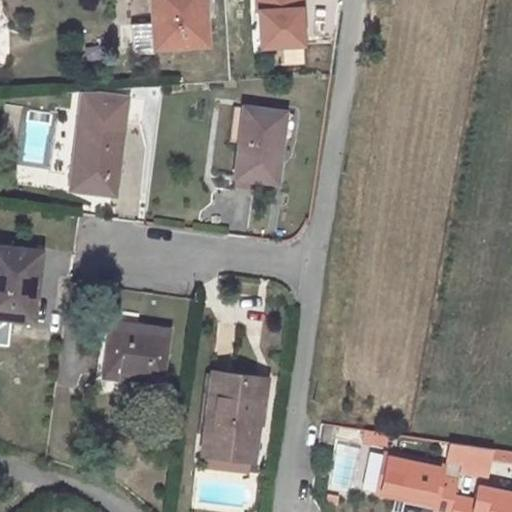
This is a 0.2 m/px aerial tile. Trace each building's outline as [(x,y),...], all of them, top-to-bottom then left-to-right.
[(167,44),(208,42),(204,0),(152,0),(153,22),(166,22),(167,44)] [(167,44),(166,22),(153,22),(155,45),(167,44)] [(239,142),(244,109),(234,108),(230,142),(239,142)] [(276,180),(281,139),(284,114),(244,109),(239,142),(235,175),(258,177),(276,180)] [(77,189),(114,194),(123,119),(79,114),(73,159),(80,160),(77,189)] [(294,115),(284,114),(281,139),(291,141),(294,115)] [(257,185),(258,177),(235,175),(234,183),(257,185)] [(0,315),(32,319),(40,250),(0,245),(0,315)] [(110,324),(103,373),(161,380),(168,331),(110,324)] [(252,456),(257,409),(261,378),(212,373),(203,451),(219,452),(237,454),(252,456)] [(268,379),(261,378),(257,409),(264,409),(268,379)] [(361,429),(358,442),(383,448),(386,434),(361,429)] [(326,484),(350,489),(360,449),(335,443),(326,484)] [(235,466),(237,454),(219,452),(218,464),(235,466)] [(385,454),(376,493),(435,506),(434,510),(443,511),(450,511),(458,481),(442,478),(445,466),(385,454)] [(361,461),(355,490),(368,493),(374,464),(361,461)] [(511,511),(511,493),(477,486),(474,500),(470,511),(511,511)] [(454,496),(450,511),(470,511),(474,500),(454,496)]
